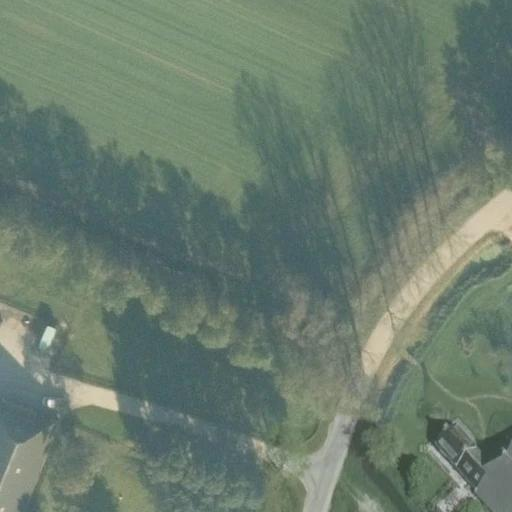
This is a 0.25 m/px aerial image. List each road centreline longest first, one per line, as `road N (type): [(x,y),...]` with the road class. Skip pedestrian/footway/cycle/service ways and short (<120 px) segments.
road 1 (tertiary): [(318,511),(367,362),(418,281),(511,198)]
road 2 (track): [(328,480),(0,360)]
